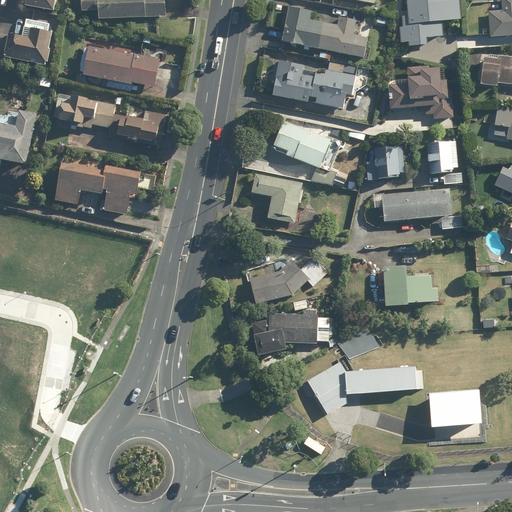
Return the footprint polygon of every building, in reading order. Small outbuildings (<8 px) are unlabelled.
[(57,0),(24,0),(24,8),(55,13),(57,0)] [(98,13),(99,20),(167,18),(165,0),(80,0),(81,13),(98,13)] [(444,0),(409,0),(410,1),(405,1),(406,18),(399,18),(401,46),(409,45),(409,50),(426,49),(426,40),(443,39),(443,24),(461,23),(459,1),(445,2),(444,0)] [(489,13),(491,40),(511,38),(511,0),(501,0),(502,12),(489,13)] [(284,32),(282,43),(363,58),(367,39),(353,36),(355,21),(340,18),(338,26),(309,21),(311,12),(289,8),(288,15),(280,14),(277,31),(284,32)] [(388,18),(377,16),(375,26),(386,28),(388,18)] [(8,34),(3,59),(46,68),(52,36),(48,35),(50,26),(27,21),(24,38),(8,34)] [(81,76),(108,81),(106,90),(139,96),(141,87),(154,90),(160,61),(86,48),(81,76)] [(511,57),(497,56),(481,54),(477,86),(499,88),(499,85),(511,86),(511,57)] [(305,67),(278,62),(271,98),(308,105),(309,98),(316,100),(315,106),(343,111),(346,97),(357,99),(359,90),(368,91),(372,70),(352,66),(350,75),(343,74),(344,66),(328,63),(326,75),(305,71),(305,67)] [(388,86),(390,112),(435,109),(436,120),(454,119),(452,91),(447,91),(445,70),(429,72),(428,66),(406,68),(407,84),(388,86)] [(53,78),(41,76),(38,88),(51,90),(53,78)] [(116,105),(58,95),(54,121),(84,126),(85,119),(94,121),(93,127),(111,130),(110,137),(157,145),(159,130),(164,131),(167,116),(139,112),(137,120),(114,116),(116,105)] [(511,109),(498,107),(492,138),(511,141),(511,109)] [(16,126),(0,123),(0,161),(26,166),(36,115),(19,112),(16,126)] [(331,142),(284,122),(273,148),(287,154),(285,157),(319,171),(331,142)] [(458,143),(428,146),(430,176),(443,174),(444,186),(461,185),(458,143)] [(375,161),(365,162),(367,182),(405,178),(402,147),(374,149),(375,161)] [(141,174),(60,161),(53,202),(78,206),(80,193),(104,197),(102,212),(128,217),(131,196),(137,197),(141,174)] [(301,184),(254,176),(251,194),(271,198),(267,221),(294,225),(301,184)] [(450,190),(380,195),(382,223),(441,218),(442,229),(462,228),(461,214),(452,214),(450,190)] [(487,207),(476,206),(475,215),(486,216),(487,207)] [(257,306),(293,296),(308,282),(313,288),(328,275),(312,258),(298,270),(291,262),(279,273),(249,281),(257,306)] [(404,265),(382,267),(384,307),(438,303),(437,287),(431,288),(430,276),(405,278),(404,265)] [(306,300),(292,302),(293,310),(308,308),(306,300)] [(318,319),(318,309),(302,309),(302,314),(267,314),(267,320),(250,323),(256,356),(285,350),(284,343),(330,343),(330,319),(318,319)] [(350,359),(380,349),(371,329),(338,344),(350,359)] [(412,365),(344,371),(339,366),(310,382),(325,408),(347,396),(414,390),(412,365)] [(477,390),(428,394),(431,428),(479,424),(477,390)]
